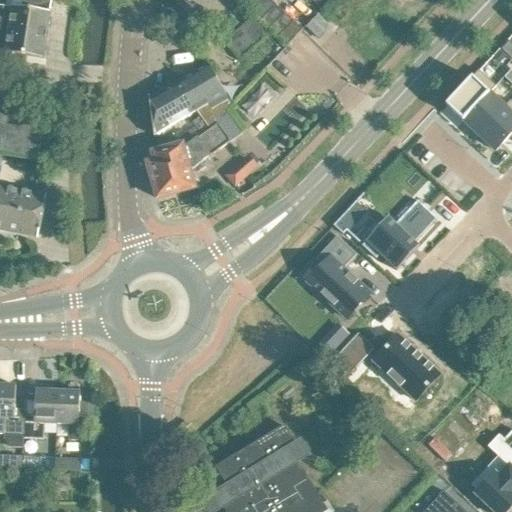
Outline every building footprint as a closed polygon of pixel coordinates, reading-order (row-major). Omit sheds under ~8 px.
[(50,13),(51,3),(52,0),(50,0),(23,0),(21,8),(11,6),(11,7),(0,4),(0,17),(11,20),(10,27),(47,33),(50,13)] [(43,59),(47,33),(10,27),(11,20),(0,17),(0,51),(21,56),(43,59)] [(241,60),(267,36),(268,36),(252,18),(225,42),(241,60)] [(511,44),(509,42),(502,50),(511,59),(511,44)] [(207,64),(179,81),(197,112),(199,115),(201,118),(210,131),(218,125),(216,122),(219,119),(210,104),(225,95),(207,64)] [(479,71),(446,106),(463,122),(464,121),(463,121),(489,93),(489,94),(496,87),(479,71)] [(197,112),(179,81),(150,98),(150,97),(149,98),(154,136),(155,136),(197,112)] [(489,93),(463,121),(464,121),(479,136),(505,109),(504,108),(489,94),(489,93)] [(505,109),(479,136),(496,151),(510,136),(511,137),(511,102),(511,101),(504,108),(505,109)] [(156,161),(147,163),(158,199),(195,189),(190,171),(242,134),(225,111),(219,119),(216,122),(218,125),(210,131),(203,137),(196,128),(178,141),(181,145),(154,153),(154,154),(156,161)] [(38,161),(45,124),(25,121),(0,115),(0,154),(18,158),(38,162),(38,161)] [(201,118),(193,124),(196,128),(203,137),(210,131),(201,118)] [(403,152),(370,188),(387,205),(421,169),(403,152)] [(246,178),(247,170),(246,168),(246,169),(241,163),(226,176),(235,187),(246,178)] [(0,230),(38,238),(46,195),(0,186),(0,230)] [(373,235),(362,246),(376,260),(380,256),(385,260),(396,271),(414,253),(419,247),(415,243),(437,219),(418,201),(396,225),(389,218),(373,235)] [(345,214),(334,226),(342,234),(353,222),(345,214)] [(323,267),(308,283),(347,319),(370,294),(343,269),(356,256),(337,237),(316,260),(323,267)] [(301,317),(292,326),(320,354),(329,346),(301,317)] [(358,334),(333,361),(349,376),(374,349),(358,334)] [(398,336),(373,362),(416,402),(440,375),(398,336)] [(0,435),(3,435),(24,436),(25,414),(25,410),(15,410),(16,386),(0,385),(0,435)] [(57,426),(57,392),(49,392),(50,389),(48,387),(40,387),(38,389),(38,391),(36,391),(35,402),(25,401),(25,410),(25,414),(24,436),(23,440),(43,441),(44,425),(57,426)] [(78,441),(80,393),(57,392),(57,426),(69,426),(68,441),(78,441)] [(80,403),(80,419),(94,419),(94,403),(80,403)] [(443,425),(418,452),(436,469),(461,442),(443,425)] [(327,511),(328,511),(297,462),(296,463),(288,451),(296,446),(284,426),(216,468),(227,488),(231,486),(238,498),(223,507),(225,511),(327,511)] [(499,456),(472,485),(478,491),(475,494),(495,511),(508,511),(511,508),(511,444),(507,440),(495,452),(499,456)] [(11,457),(10,469),(22,469),(23,457),(11,457)] [(80,471),(81,459),(56,459),(56,470),(80,471)] [(465,511),(444,491),(424,511),(465,511)]
